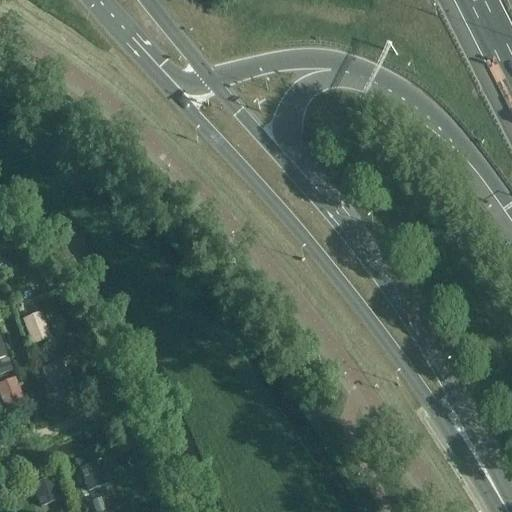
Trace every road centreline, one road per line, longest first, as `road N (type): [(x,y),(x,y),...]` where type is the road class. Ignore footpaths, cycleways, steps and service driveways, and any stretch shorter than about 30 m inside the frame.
road 1 (secondary): [(167,81),(347,291),(499,496)]
road 2 (secondary): [(499,496),(391,293),(279,157)]
road 3 (motorway): [(336,62),(431,108),(511,208)]
road 4 (motorway): [(213,81),(282,61),(336,62)]
